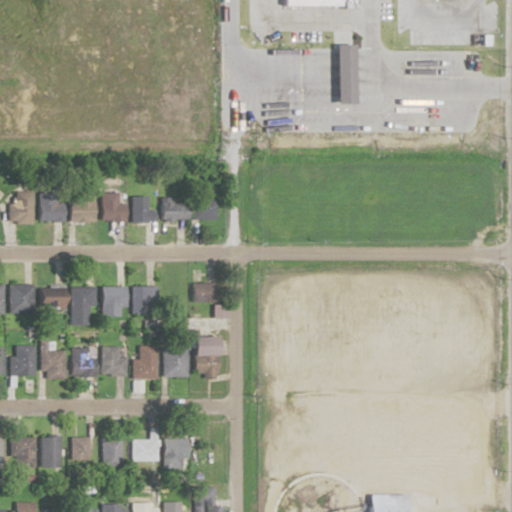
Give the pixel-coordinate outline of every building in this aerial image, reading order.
[(252,137),(304,136),(303,33),(251,33),(252,137)] [(48,70),(1,70),(2,101),(0,101),(0,139),(49,139),(48,70)] [(368,138),(446,138),(446,103),(368,103),(368,138)] [(29,191),(7,191),(7,223),(29,223),(29,191)] [(35,193),(35,221),(59,221),(59,193),(35,193)] [(92,193),(65,193),(65,221),(92,221),(92,193)] [(121,221),(121,203),(114,203),(114,193),(96,193),(96,221),(121,221)] [(151,221),(151,209),(144,209),(144,196),(128,196),(128,221),(151,221)] [(183,202),(169,202),(168,197),(157,197),(158,220),(183,219),(183,202)] [(189,219),(214,219),(214,199),(189,199),(189,219)] [(214,302),(214,282),(188,282),(188,302),(214,302)] [(5,313),(29,313),(29,284),(5,284),(5,313)] [(60,286),(34,286),(34,309),(60,309),(60,286)] [(66,324),(89,324),(89,286),(66,286),(66,324)] [(121,286),(96,286),(96,316),(121,316),(121,286)] [(128,313),(152,313),(152,286),(128,286),(128,313)] [(210,316),(223,316),(223,305),(210,305),(210,316)] [(189,374),(200,374),(200,377),(214,377),(214,336),(189,336),(189,374)] [(184,376),(184,337),(173,337),(173,346),(159,346),(159,376),(184,376)] [(36,371),(43,371),(43,379),(61,379),(61,350),(50,350),(50,341),(36,341),(36,371)] [(30,375),(30,345),(11,345),(11,356),(5,356),(5,375),(30,375)] [(128,359),(128,378),(153,378),(153,345),(135,345),(135,359),(128,359)] [(123,357),(115,357),(115,346),(98,346),(98,375),(123,375),(123,357)] [(66,375),(92,375),(92,348),(66,348),(66,375)] [(37,467),(56,467),(56,436),(37,436),(37,467)] [(98,436),(98,468),(118,468),(118,436),(98,436)] [(166,456),(179,453),(175,436),(162,440),(166,456)] [(31,437),(6,437),(6,458),(11,458),(11,467),(31,467),(31,437)] [(67,461),(85,461),(85,437),(67,437),(67,461)] [(128,459),(152,460),(152,439),(128,439),(128,459)] [(190,511),(219,511),(219,506),(210,506),(211,486),(190,486),(190,511)] [(402,511),(403,493),(364,494),(364,511),(402,511)] [(30,511),(30,502),(8,502),(8,511),(30,511)] [(176,511),(177,502),(159,502),(159,511),(176,511)] [(128,503),(127,511),(152,511),(153,503),(128,503)]
